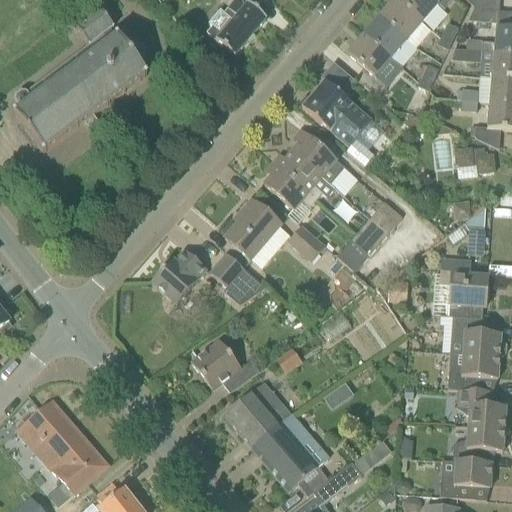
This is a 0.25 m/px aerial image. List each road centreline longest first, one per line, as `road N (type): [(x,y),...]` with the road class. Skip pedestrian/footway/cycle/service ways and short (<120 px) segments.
road 1 (residential): [(69,324),(231,136)]
road 2 (tertiary): [(217,511),(69,324)]
road 3 (residential): [(231,136),(350,0)]
road 4 (residential): [(125,0),(231,136)]
